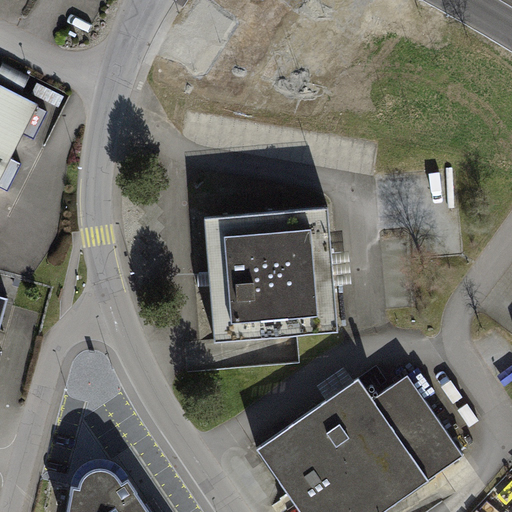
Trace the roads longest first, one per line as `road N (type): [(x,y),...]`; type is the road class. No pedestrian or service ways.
road 1 (residential): [(15,511),(55,349),(76,329),(119,311)]
road 2 (residential): [(119,311),(164,411),(232,511)]
road 3 (residential): [(113,89),(95,196),(119,311)]
road 4 (residential): [(0,36),(113,89)]
